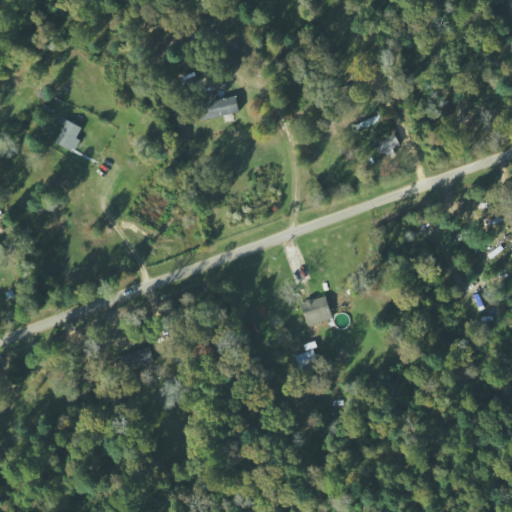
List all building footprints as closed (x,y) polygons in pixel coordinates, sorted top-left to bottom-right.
[(216,118),(242,113),(239,96),(212,102),(216,118)] [(85,127),(68,119),(59,143),(78,151),(83,140),(80,138),(85,127)] [(404,145),(397,130),(375,140),(382,154),(404,145)] [(303,303),(311,327),(336,318),(328,295),(303,303)] [(157,362),(152,347),(121,358),(127,373),(157,362)] [(304,373),(321,367),(315,350),(298,356),(304,373)]
